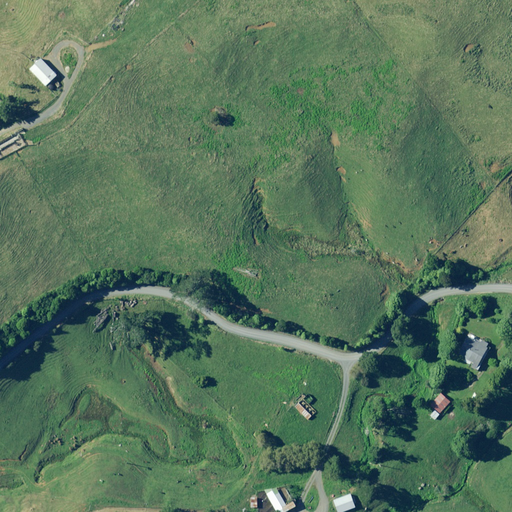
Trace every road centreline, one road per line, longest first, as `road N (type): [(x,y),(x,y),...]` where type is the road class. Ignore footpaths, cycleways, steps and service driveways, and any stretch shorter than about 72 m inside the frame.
road 1 (unclassified): [(0,364),(89,299),(142,290),(180,298),(228,325),(337,354),(371,352),(413,303),(511,289)]
road 2 (track): [(303,511),(358,391),(353,353)]
road 3 (unknown): [(0,132),(58,101),(120,40)]
road 4 (track): [(213,511),(91,511)]
